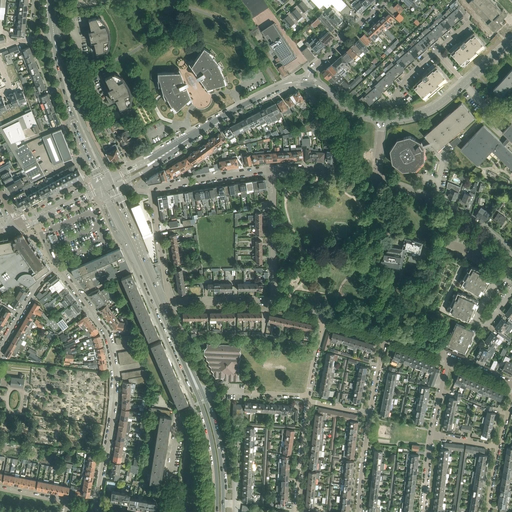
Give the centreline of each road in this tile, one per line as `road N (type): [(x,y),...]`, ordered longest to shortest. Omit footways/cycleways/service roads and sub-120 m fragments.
road 1 (residential): [(94,510),(113,410),(105,332),(53,270),(37,282),(0,348)]
road 2 (secondary): [(222,511),(219,451),(203,394),(112,187)]
road 3 (secondary): [(103,190),(198,397),(215,463),(216,511)]
road 4 (residential): [(307,82),(277,87),(161,156)]
road 5 (secondary): [(53,35),(64,99),(99,183)]
road 6 (secondary): [(108,179),(53,35)]
road 7 (residential): [(273,303),(274,169)]
road 8 (residential): [(274,169),(151,191)]
